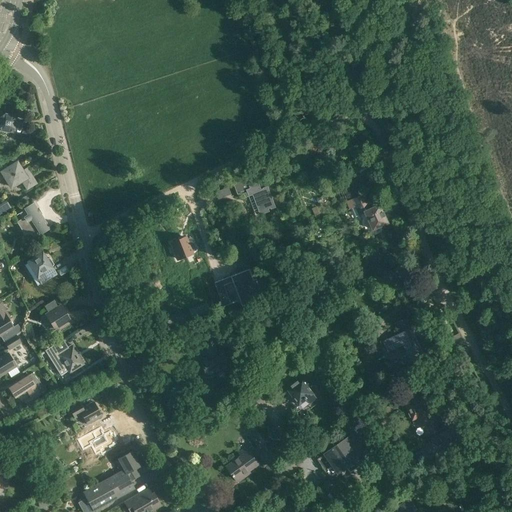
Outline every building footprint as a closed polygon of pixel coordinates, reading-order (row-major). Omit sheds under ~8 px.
[(13,134),(16,121),(12,115),(5,114),(0,116),(0,131),(1,131),(13,134)] [(23,174),(19,168),(17,163),(8,169),(6,165),(0,168),(0,178),(4,176),(11,187),(22,180),(27,188),(35,183),(27,171),(23,174)] [(376,179),(365,184),(369,193),(380,189),(376,179)] [(247,180),(234,185),(238,194),(246,191),(249,197),(252,195),(258,209),(267,206),(268,210),(271,209),(271,210),(276,208),(268,187),(263,189),(263,190),(261,191),(258,183),(249,187),(247,180)] [(366,193),(346,202),(350,210),(352,209),(356,218),(359,216),(367,213),(374,230),(380,227),(389,223),(381,205),(373,209),(366,193)] [(0,214),(10,208),(6,201),(0,204),(0,214)] [(40,234),(49,229),(39,213),(38,214),(36,211),(37,210),(33,203),(25,209),(25,210),(19,214),(22,219),(17,222),(25,235),(27,234),(30,234),(32,236),(33,237),(40,233),(40,234)] [(312,209),(315,217),(321,214),(317,206),(312,209)] [(186,238),(171,244),(178,261),(192,255),(191,251),(194,250),(190,239),(187,240),(186,238)] [(31,260),(27,262),(28,263),(37,277),(34,280),(37,285),(41,283),(41,284),(56,274),(52,268),(54,264),(50,258),(46,258),(42,253),(37,256),(31,260)] [(408,262),(398,268),(404,279),(405,281),(415,276),(408,262)] [(249,269),(230,276),(232,280),(238,278),(240,284),(234,287),(242,306),(260,299),(258,293),(261,292),(255,278),(253,279),(249,269)] [(64,303),(61,305),(58,307),(54,300),(44,306),(48,313),(45,315),(55,330),(62,325),(63,327),(71,322),(66,313),(69,311),(64,303)] [(1,304),(0,304),(0,336),(4,342),(21,331),(18,325),(13,328),(8,319),(10,318),(1,304)] [(212,315),(208,304),(189,311),(193,322),(212,315)] [(397,328),(407,324),(404,319),(395,324),(397,328)] [(390,338),(387,340),(392,351),(395,350),(404,345),(411,361),(415,360),(425,355),(412,328),(409,329),(400,334),(390,338)] [(435,336),(439,345),(450,340),(446,331),(435,336)] [(5,342),(9,350),(20,343),(16,336),(5,342)] [(54,345),(45,351),(61,376),(67,372),(69,374),(84,365),(77,353),(78,353),(74,346),(69,349),(63,339),(54,345)] [(206,356),(198,359),(206,378),(231,368),(223,350),(221,350),(217,339),(202,344),(206,356)] [(337,344),(329,348),(335,363),(344,358),(337,344)] [(0,375),(16,366),(8,353),(5,350),(0,353),(0,375)] [(303,372),(288,385),(291,389),(289,391),(300,405),(307,400),(310,404),(317,398),(308,389),(310,387),(314,384),(303,372)] [(41,396),(35,385),(39,383),(32,373),(29,375),(8,388),(15,398),(26,390),(30,398),(24,401),(27,408),(41,401),(38,397),(41,396)] [(415,381),(412,375),(399,382),(401,386),(406,384),(407,385),(415,381)] [(390,390),(388,386),(384,388),(382,386),(377,388),(381,395),(390,390)] [(408,403),(406,404),(413,420),(418,418),(423,428),(426,427),(429,434),(436,431),(432,422),(433,421),(425,403),(428,402),(425,395),(408,403)] [(87,425),(102,416),(94,402),(83,408),(79,401),(68,407),(74,418),(82,415),(87,425)] [(252,411),(245,403),(239,407),(246,416),(252,411)] [(374,418),(351,429),(354,436),(371,427),(372,430),(376,428),(375,425),(377,424),(374,418)] [(443,437),(451,448),(466,438),(456,424),(446,432),(448,434),(443,437)] [(101,427),(78,440),(83,450),(91,446),(96,455),(100,452),(102,455),(111,450),(110,447),(116,444),(115,442),(118,440),(114,432),(111,434),(110,431),(103,435),(102,432),(103,432),(101,427)] [(258,436),(255,431),(252,433),(246,437),(252,445),(255,449),(260,445),(256,438),(258,436)] [(342,435),(313,454),(328,474),(332,480),(341,473),(340,471),(347,466),(350,471),(366,460),(367,459),(364,455),(362,452),(359,448),(353,439),(347,443),(342,435)] [(242,456),(227,467),(238,482),(246,476),(245,475),(259,464),(254,456),(251,452),(255,449),(252,445),(248,448),(247,447),(239,452),(242,456)] [(135,489),(131,481),(140,476),(136,469),(140,467),(131,451),(118,459),(124,471),(122,472),(121,471),(111,477),(121,496),(135,489)] [(64,467),(58,461),(55,459),(49,465),(57,474),(64,467)] [(440,471),(430,477),(438,488),(447,482),(440,471)] [(93,511),(121,496),(111,477),(83,493),(93,511)] [(33,481),(27,483),(28,485),(32,493),(33,495),(39,492),(33,481)] [(150,511),(161,506),(153,493),(151,494),(148,488),(124,502),(129,511),(150,511)] [(47,495),(37,496),(39,508),(49,506),(47,495)] [(397,511),(419,511),(409,498),(395,508),(397,511)] [(283,509),(285,511),(294,511),(298,510),(292,502),(283,509)]
